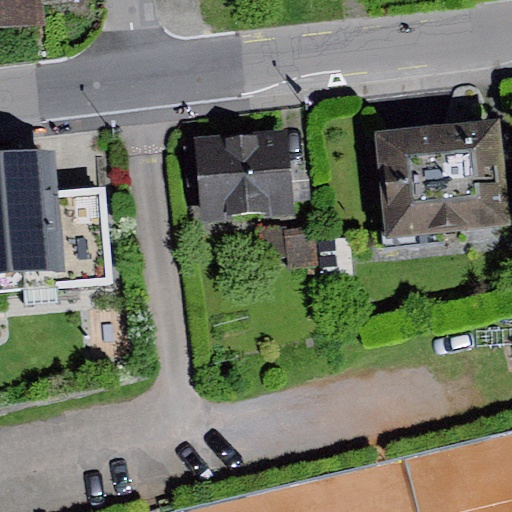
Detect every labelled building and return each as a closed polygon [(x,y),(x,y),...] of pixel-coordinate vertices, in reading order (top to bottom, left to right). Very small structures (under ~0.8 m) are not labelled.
[(0,0),(0,28),(41,24),(38,0),(0,0)] [(377,126),(387,231),(511,219),(501,114),(377,126)] [(287,135),(187,146),(191,186),(200,185),(203,219),(294,209),(287,135)] [(44,146),(0,149),(0,294),(31,292),(30,279),(112,273),(105,187),(48,191),(44,146)] [(287,225),(261,227),(263,258),(290,256),(291,271),(320,269),(317,228),(287,230),(287,225)] [(350,239),(323,240),(325,276),(352,275),(350,239)]
